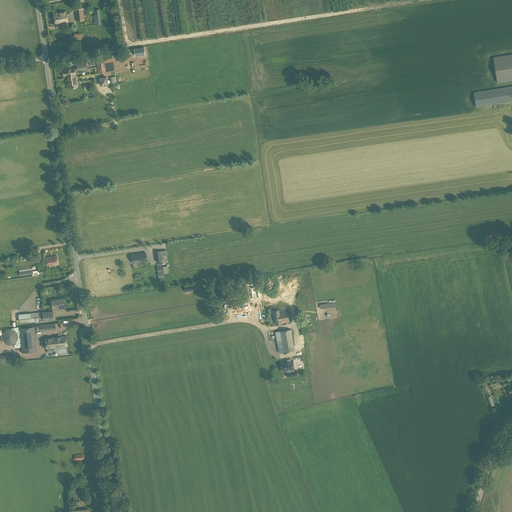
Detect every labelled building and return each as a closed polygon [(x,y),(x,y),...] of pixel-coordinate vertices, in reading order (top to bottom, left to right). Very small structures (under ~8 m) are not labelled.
[(83,9),(75,10),(76,21),(84,20),(83,14),(86,13),(86,8),(83,9)] [(66,11),(54,13),(55,25),(68,22),(68,21),(66,11)] [(135,56),(145,55),(144,48),(134,49),(135,56)] [(511,53),(495,55),(498,82),(510,80),(509,69),(511,68),(511,53)] [(112,58),(105,59),(107,72),(114,71),(112,58)] [(107,72),(105,59),(96,61),(98,74),(107,72)] [(77,68),(62,70),(63,76),(64,76),(64,75),(67,75),(69,85),(71,86),(75,86),(76,83),(74,71),(87,69),(86,63),(76,64),(77,68)] [(106,77),(99,78),(100,86),(107,84),(106,77)] [(511,100),(511,86),(474,92),(476,106),(511,100)] [(166,250),(155,252),(156,261),(162,261),(161,255),(164,255),(167,255),(166,250)] [(146,253),(132,255),(133,263),(147,261),(146,253)] [(58,265),(57,256),(42,258),(43,261),(46,261),(47,267),(48,267),(58,265)] [(33,275),(33,271),(32,270),(36,269),(35,267),(32,267),(19,269),(20,276),(33,275)] [(296,281),(297,288),(335,284),(333,269),(289,274),(290,281),(296,281)] [(259,297),(257,286),(251,287),(253,298),(259,297)] [(64,298),(51,300),(52,310),(58,309),(58,307),(64,307),(64,309),(65,308),(64,298)] [(249,309),(248,301),(242,302),(242,301),(233,302),(234,308),(236,307),(237,313),(244,311),(244,310),(249,309)] [(337,301),(320,304),(321,311),(338,308),(337,301)] [(279,310),(274,311),(276,325),(281,324),(281,322),(289,321),(287,312),(279,313),(279,310)] [(53,311),(18,315),(19,324),(54,320),(53,311)] [(34,327),(20,328),(22,353),(36,351),(34,327)] [(18,338),(18,334),(15,330),(11,328),(7,329),(3,331),(2,335),(2,339),(4,343),(8,345),(12,344),(16,342),(18,338)] [(66,336),(45,338),(46,348),(67,346),(66,336)] [(292,360),(280,362),(282,371),(294,369),(292,360)] [(488,397),(491,406),(496,405),(492,395),(488,397)] [(99,487),(89,489),(91,500),(101,499),(99,487)] [(82,491),(72,492),(73,500),(76,500),(76,501),(83,500),(82,491)]
